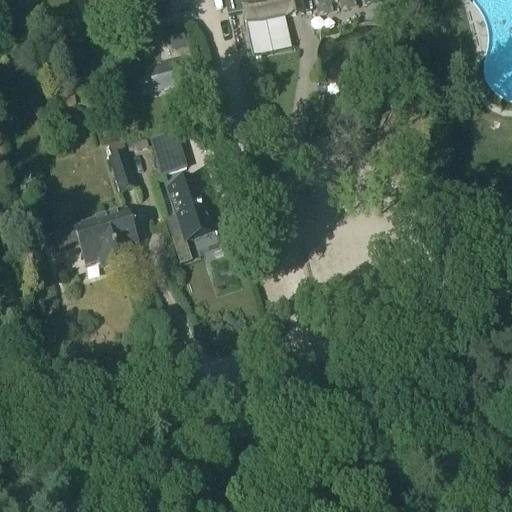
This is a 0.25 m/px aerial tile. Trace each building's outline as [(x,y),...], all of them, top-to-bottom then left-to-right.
[(227,0),(231,15),(241,13),(244,27),(286,17),(286,19),(295,17),(303,15),(299,0),(227,0)] [(343,0),(322,3),(325,25),(346,22),(343,0)] [(367,0),(343,0),(348,20),(370,16),(367,0)] [(368,0),(370,13),(391,10),(390,0),(368,0)] [(183,37),(167,40),(171,54),(186,50),(183,37)] [(158,69),(146,73),(153,98),(168,94),(169,95),(187,90),(178,61),(158,67),(158,69)] [(175,135),(149,143),(160,179),(186,170),(175,135)] [(120,144),(107,148),(112,162),(108,163),(118,196),(136,191),(126,157),(125,158),(120,144)] [(176,219),(165,223),(171,243),(183,239),(185,247),(217,236),(199,182),(167,193),(176,219)] [(124,216),(55,238),(61,257),(80,250),(85,268),(100,263),(103,273),(135,263),(133,254),(136,253),(124,216)] [(195,352),(206,349),(198,324),(187,328),(195,352)]
